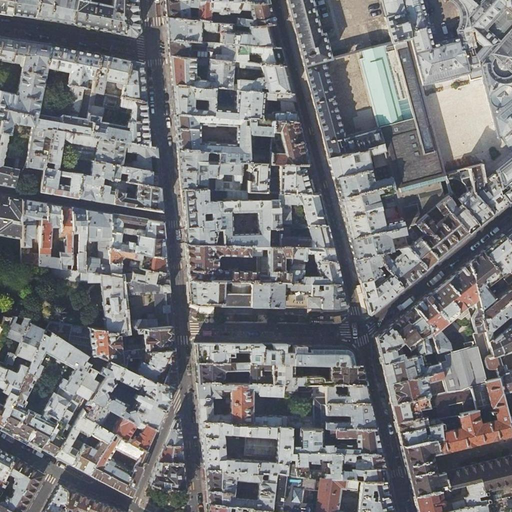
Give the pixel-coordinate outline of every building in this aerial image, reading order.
[(0,0),(0,12),(11,14),(12,0),(0,0)] [(12,0),(11,14),(18,15),(33,17),(36,0),(12,0)] [(36,0),(33,17),(54,20),(71,24),(75,0),(36,0)] [(135,0),(75,0),(71,24),(83,26),(94,28),(133,36),(139,31),(136,2),(135,0)] [(274,24),(271,12),(268,3),(212,0),(205,0),(164,0),(165,6),(166,17),(201,21),(208,21),(208,12),(210,11),(217,11),(217,13),(218,14),(227,14),(227,13),(228,12),(237,12),(237,10),(249,10),(251,18),(236,17),(236,19),(224,18),(224,23),(247,25),(267,25),(274,24)] [(285,0),(286,2),(304,69),(318,126),(320,132),(327,158),(382,143),(378,127),(344,136),(341,127),(324,61),(331,59),(330,57),(329,57),(326,44),(323,33),(320,34),(311,0),(381,0),(383,4),(382,4),(383,6),(385,16),(384,17),(384,19),(385,19),(387,28),(390,42),(408,38),(408,37),(399,0),(285,0)] [(511,0),(399,0),(408,37),(408,38),(411,50),(420,85),(422,84),(430,116),(442,157),(456,154),(455,149),(466,147),(467,150),(471,149),(471,145),(485,142),(494,176),(500,198),(505,205),(511,198),(511,0)] [(201,21),(166,17),(166,27),(167,29),(168,40),(200,42),(200,34),(203,34),(204,30),(201,30),(201,27),(201,21)] [(224,23),(208,21),(201,21),(201,27),(202,28),(203,29),(204,29),(205,30),(206,30),(207,30),(208,30),(220,32),(219,43),(235,44),(272,47),(272,46),(269,34),(267,25),(247,25),(224,23)] [(5,38),(0,37),(0,119),(0,120),(0,184),(11,187),(13,187),(17,169),(21,151),(19,150),(22,147),(17,144),(16,147),(6,145),(8,135),(9,135),(12,122),(32,126),(24,171),(42,174),(50,128),(88,135),(90,121),(85,120),(88,105),(91,92),(91,90),(66,85),(66,87),(64,98),(61,114),(57,117),(36,114),(45,68),(46,67),(50,44),(32,42),(29,42),(5,38)] [(414,183),(409,164),(433,157),(433,160),(442,157),(430,116),(422,84),(420,85),(411,50),(408,38),(390,42),(363,50),(357,52),(376,120),(378,127),(382,143),(387,164),(392,184),(393,189),(413,184),(413,183),(414,183)] [(200,42),(168,40),(168,47),(169,56),(233,61),(234,61),(235,44),(219,43),(200,42)] [(62,47),(50,44),(46,67),(54,68),(53,74),(59,75),(60,70),(69,71),(66,85),(91,90),(94,72),(95,72),(99,54),(83,51),(62,47)] [(280,48),(272,47),(235,44),(234,61),(285,66),(282,53),(280,48)] [(123,59),(99,54),(95,72),(94,72),(91,90),(91,92),(101,93),(103,80),(117,83),(117,85),(119,88),(122,89),(121,94),(118,93),(115,93),(115,92),(112,92),(111,92),(108,92),(107,95),(118,97),(120,97),(144,101),(142,81),(142,73),(141,63),(130,61),(123,59)] [(233,61),(169,56),(170,70),(171,85),(215,88),(237,90),(237,84),(232,84),(233,66),(232,66),(233,61)] [(234,61),(233,61),(232,66),(233,66),(238,67),(260,69),(262,77),(256,78),(255,78),(254,79),(254,80),(253,81),(237,79),(237,84),(237,90),(293,94),(292,92),(289,80),(285,66),(234,61)] [(174,114),(214,117),(214,112),(215,88),(171,85),(174,114)] [(215,88),(214,112),(214,117),(272,120),(297,122),(300,121),(296,105),(293,94),(237,90),(215,88)] [(107,95),(101,93),(91,92),(88,105),(103,108),(129,114),(130,108),(119,106),(120,97),(118,97),(107,95)] [(145,119),(144,101),(120,97),(119,106),(130,108),(129,114),(128,120),(127,120),(126,121),(125,121),(124,126),(101,122),(90,120),(90,121),(88,135),(124,141),(147,146),(147,145),(145,119)] [(101,122),(103,108),(88,105),(85,120),(90,121),(90,120),(101,122)] [(214,117),(174,114),(175,133),(176,135),(177,150),(218,153),(218,162),(240,163),(260,164),(263,164),(270,164),(270,153),(271,141),(272,120),(214,117)] [(297,122),(272,120),(271,141),(280,139),(284,153),(270,153),(270,164),(303,165),(308,165),(302,142),(297,122)] [(123,151),(124,141),(88,135),(50,128),(42,174),(39,192),(43,192),(47,168),(57,170),(58,155),(91,160),(112,164),(120,166),(122,157),(123,151)] [(155,147),(147,146),(124,141),(123,151),(136,153),(136,159),(122,157),(120,166),(158,173),(156,158),(155,147)] [(387,164),(382,143),(327,158),(329,167),(330,170),(333,178),(370,169),(367,155),(372,154),(374,160),(372,160),(374,168),(387,164)] [(218,153),(177,150),(178,170),(180,188),(181,188),(238,191),(239,180),(239,170),(240,163),(218,162),(218,153)] [(91,160),(89,175),(82,173),(82,174),(77,198),(106,203),(112,204),(116,180),(109,179),(112,164),(91,160)] [(259,183),(260,164),(240,163),(239,170),(243,170),(243,174),(244,174),(244,180),(239,180),(238,191),(257,191),(316,194),(316,193),(312,179),(307,180),(306,178),(305,173),(303,165),(270,164),(263,164),(263,168),(265,171),(265,172),(270,172),(270,183),(259,183)] [(158,173),(120,166),(112,164),(109,179),(116,180),(159,187),(158,180),(158,173)] [(392,184),(387,164),(374,168),(370,169),(333,178),(335,188),(338,199),(392,184)] [(476,165),(474,165),(470,166),(466,167),(472,192),(492,215),(494,213),(501,207),(505,205),(500,198),(494,176),(487,181),(480,183),(479,174),(481,173),(480,170),(478,170),(476,165)] [(445,173),(447,179),(450,179),(452,179),(457,180),(461,182),(464,185),(465,187),(466,191),(456,199),(478,226),(484,222),(492,215),(472,192),(466,167),(445,173)] [(58,170),(57,170),(47,168),(43,192),(56,194),(68,196),(77,198),(82,174),(71,172),(70,177),(68,186),(56,184),(57,175),(58,170)] [(161,212),(160,197),(159,187),(116,180),(112,204),(148,210),(150,210),(161,212)] [(393,189),(392,184),(338,199),(343,218),(349,239),(402,225),(400,216),(395,218),(395,217),(390,219),(390,218),(384,219),(385,222),(384,223),(377,196),(384,194),(387,207),(397,205),(393,189)] [(277,200),(257,200),(257,191),(238,191),(181,188),(181,189),(182,198),(183,217),(184,227),(221,230),(222,244),(231,245),(266,246),(266,229),(279,229),(279,228),(292,228),(297,228),(302,228),(308,228),(328,229),(327,225),(307,225),(279,225),(277,200)] [(316,194),(257,191),(257,200),(277,200),(279,225),(307,225),(327,225),(322,207),(319,194),(316,194)] [(456,199),(452,193),(451,193),(441,202),(468,235),(473,231),(478,226),(456,199)] [(0,234),(20,238),(21,199),(8,197),(7,204),(0,202),(0,234)] [(21,199),(20,238),(20,246),(28,246),(28,237),(33,237),(33,221),(39,221),(40,217),(44,217),(45,202),(32,200),(21,198),(21,199)] [(50,203),(45,202),(44,217),(40,217),(39,221),(39,252),(39,264),(49,266),(49,257),(50,232),(53,233),(53,230),(50,229),(50,226),(58,226),(59,226),(60,204),(50,203)] [(468,235),(441,202),(412,225),(408,226),(436,260),(452,248),(468,235)] [(63,205),(60,204),(59,226),(58,226),(58,232),(66,232),(66,239),(64,239),(64,252),(59,252),(59,257),(59,268),(71,270),(71,249),(71,206),(63,205)] [(77,207),(71,206),(71,249),(71,270),(84,272),(84,257),(84,249),(84,245),(84,239),(84,208),(77,207)] [(162,221),(143,218),(130,216),(106,212),(84,208),(84,239),(92,239),(93,237),(96,236),(98,239),(98,257),(84,257),(84,272),(99,274),(100,275),(109,276),(108,263),(109,248),(166,257),(165,249),(164,241),(163,227),(162,221)] [(404,233),(403,227),(402,225),(349,239),(351,247),(354,260),(379,253),(391,250),(388,237),(404,233)] [(436,260),(408,226),(403,227),(404,233),(405,238),(408,235),(413,241),(407,246),(408,248),(425,269),(430,265),(436,260)] [(185,237),(186,243),(205,244),(207,244),(211,244),(215,244),(217,244),(222,244),(221,230),(184,227),(185,237)] [(511,227),(508,230),(503,235),(502,235),(511,247),(511,227)] [(330,236),(328,229),(308,228),(310,240),(292,239),(292,237),(291,237),(292,228),(279,228),(279,229),(266,229),(266,246),(289,247),(332,248),(333,248),(330,236)] [(511,247),(502,235),(501,234),(490,243),(480,251),(508,286),(511,284),(511,282),(511,247)] [(188,280),(189,280),(227,281),(229,281),(288,282),(289,247),(266,246),(231,245),(222,244),(217,244),(215,244),(211,244),(207,244),(205,244),(186,243),(185,243),(186,261),(188,280)] [(28,253),(28,246),(20,246),(20,261),(39,264),(39,252),(28,253)] [(396,256),(391,250),(379,253),(382,264),(385,267),(402,288),(413,279),(425,269),(408,248),(407,246),(397,248),(400,253),(396,256)] [(335,260),(332,248),(289,247),(288,282),(320,283),(341,283),(337,264),(336,259),(335,260)] [(167,264),(166,257),(109,248),(108,263),(167,272),(167,264)] [(479,309),(508,286),(480,251),(473,257),(468,261),(479,309)] [(382,264),(379,253),(354,260),(356,268),(360,282),(370,280),(385,267),(382,264)] [(59,257),(49,257),(49,266),(59,268),(59,257)] [(479,309),(468,261),(452,274),(426,295),(412,306),(428,326),(434,350),(438,363),(441,378),(445,391),(469,384),(497,378),(495,368),(491,369),(489,369),(487,368),(486,367),(485,366),(484,364),(484,363),(484,361),(484,360),(485,358),(486,357),(487,356),(491,355),(485,331),(480,313),(479,309)] [(125,329),(141,328),(171,325),(170,315),(168,284),(169,284),(167,272),(108,263),(109,276),(100,275),(99,274),(84,272),(71,270),(59,268),(49,266),(48,277),(80,282),(80,281),(87,282),(100,282),(104,330),(105,333),(119,332),(125,332),(125,329)] [(402,288),(385,267),(370,280),(360,282),(363,293),(368,314),(369,314),(387,300),(402,288)] [(288,282),(229,281),(228,284),(231,284),(231,290),(227,290),(227,293),(222,293),(223,285),(224,285),(224,284),(227,284),(227,281),(189,280),(189,281),(189,290),(190,303),(199,306),(203,306),(214,306),(225,306),(237,306),(251,307),(268,307),(292,307),(313,308),(321,308),(335,308),(347,306),(344,295),(341,283),(320,283),(288,282)] [(511,282),(511,284),(511,285),(511,286),(511,287),(511,288),(511,289),(480,313),(485,331),(490,330),(490,331),(492,329),(494,328),(511,314),(511,313),(511,282)] [(406,311),(400,316),(419,339),(423,353),(434,350),(428,326),(412,306),(406,311)] [(0,343),(4,335),(11,316),(3,315),(0,322),(0,343)] [(17,316),(11,316),(4,335),(20,341),(23,333),(30,318),(24,318),(23,325),(16,324),(17,316)] [(394,321),(389,325),(403,343),(408,349),(410,357),(418,354),(423,353),(419,339),(400,316),(394,321)] [(43,320),(30,318),(23,333),(20,341),(15,353),(31,361),(45,329),(49,321),(43,320)] [(104,330),(49,321),(45,329),(71,346),(86,356),(91,359),(94,355),(114,363),(124,367),(127,354),(127,353),(121,354),(119,332),(105,333),(104,330)] [(511,324),(493,339),(490,331),(490,330),(485,331),(491,355),(492,356),(497,355),(511,350),(511,324)] [(172,336),(171,325),(141,328),(144,352),(173,349),(172,336)] [(403,343),(389,325),(382,331),(374,337),(377,350),(381,364),(410,357),(408,349),(401,351),(399,346),(403,343)] [(71,346),(45,329),(31,361),(29,364),(27,370),(37,374),(41,366),(37,364),(44,351),(57,358),(61,360),(62,361),(71,346)] [(194,362),(195,362),(247,363),(248,362),(271,363),(292,364),(292,345),(292,344),(267,344),(206,343),(193,343),(194,359),(194,362)] [(342,346),(292,345),(292,364),(300,364),(302,364),(329,365),(355,365),(353,359),(352,354),(342,346)] [(84,360),(86,356),(71,346),(62,361),(73,367),(66,381),(62,378),(58,386),(67,391),(63,398),(68,400),(88,366),(89,363),(84,360)] [(174,360),(173,349),(144,352),(139,353),(128,354),(127,354),(124,367),(152,383),(153,380),(167,386),(174,389),(174,388),(176,384),(175,367),(174,360)] [(5,362),(0,360),(0,387),(2,388),(5,382),(8,369),(14,354),(8,352),(5,362)] [(421,367),(418,354),(410,357),(381,364),(381,366),(382,368),(391,404),(427,395),(428,395),(425,382),(441,378),(438,363),(421,367)] [(89,398),(108,409),(113,411),(135,423),(137,420),(155,429),(159,420),(163,411),(169,400),(168,394),(167,386),(153,380),(152,383),(124,367),(114,363),(94,355),(91,359),(89,363),(88,366),(104,375),(101,380),(99,383),(89,398)] [(498,362),(497,355),(492,356),(491,355),(487,356),(486,357),(485,358),(484,360),(484,361),(484,363),(484,364),(485,366),(486,367),(487,368),(489,369),(491,369),(495,368),(497,378),(507,417),(511,416),(511,415),(511,369),(505,371),(503,365),(502,362),(498,362)] [(27,370),(29,364),(25,361),(24,365),(19,363),(16,372),(8,369),(5,382),(2,388),(1,391),(7,394),(2,404),(0,403),(0,426),(11,402),(27,370)] [(248,362),(247,363),(195,362),(196,372),(197,383),(222,383),(222,372),(225,370),(247,370),(249,372),(249,384),(270,384),(271,363),(248,362)] [(300,364),(292,364),(271,363),(270,384),(325,384),(365,384),(362,374),(360,365),(355,365),(329,365),(329,380),(323,380),(323,379),(323,378),(322,378),(322,377),(321,376),(320,376),(301,376),(302,364),(300,364)] [(94,375),(101,380),(104,375),(88,366),(68,400),(64,407),(72,412),(73,411),(76,406),(78,407),(81,401),(79,400),(82,396),(88,399),(89,398),(99,383),(92,379),(94,375)] [(37,374),(27,370),(11,402),(21,407),(37,374)] [(487,441),(511,434),(507,417),(497,378),(469,384),(475,409),(491,405),(495,419),(478,423),(475,409),(459,413),(459,415),(456,415),(459,427),(440,431),(440,438),(444,452),(450,450),(469,446),(487,441)] [(197,403),(199,421),(230,422),(230,423),(288,428),(298,428),(319,428),(319,404),(324,403),(325,384),(270,384),(249,384),(222,383),(197,383),(196,383),(197,397),(197,403)] [(365,384),(325,384),(324,403),(369,403),(367,392),(365,384)] [(469,384),(445,391),(428,395),(427,395),(429,407),(429,408),(435,406),(437,417),(437,418),(438,418),(456,415),(459,415),(459,413),(475,409),(469,384)] [(58,386),(54,393),(63,398),(67,391),(58,386)] [(68,400),(63,398),(54,393),(52,392),(47,401),(39,417),(46,421),(48,417),(49,417),(50,415),(57,419),(64,407),(68,400)] [(429,407),(427,395),(391,404),(394,416),(398,432),(426,426),(439,423),(438,418),(437,418),(437,417),(437,418),(433,419),(432,415),(429,416),(430,419),(426,420),(425,417),(426,416),(425,415),(420,416),(419,409),(429,407)] [(87,412),(82,409),(78,415),(95,424),(111,433),(145,451),(149,442),(155,429),(137,420),(135,423),(113,411),(110,416),(116,420),(113,425),(104,420),(102,424),(100,423),(108,409),(89,398),(88,399),(86,404),(90,407),(88,408),(87,410),(87,412)] [(21,407),(11,402),(0,426),(21,438),(28,441),(39,448),(53,424),(46,421),(39,417),(21,407)] [(324,403),(319,404),(319,428),(321,428),(329,428),(355,429),(375,428),(372,417),(369,403),(324,403)] [(72,412),(64,407),(57,419),(53,424),(39,448),(47,451),(53,455),(67,433),(61,430),(71,414),(73,415),(75,412),(73,411),(72,412)] [(89,434),(95,424),(78,415),(67,433),(53,455),(61,459),(70,464),(87,437),(89,434)] [(163,445),(181,445),(180,438),(179,419),(174,420),(166,439),(163,445)] [(201,446),(203,469),(204,469),(263,473),(267,473),(275,474),(294,476),(294,452),(290,452),(289,446),(288,428),(230,423),(230,422),(199,421),(201,446)] [(440,431),(439,423),(426,426),(398,432),(400,443),(401,445),(427,440),(430,439),(432,439),(440,438),(440,431)] [(105,443),(111,433),(95,424),(89,434),(99,439),(93,448),(86,444),(89,438),(87,437),(70,464),(77,468),(87,473),(105,443)] [(300,446),(289,446),(290,452),(294,452),(339,453),(339,463),(349,463),(349,466),(361,466),(361,469),(384,468),(383,465),(380,449),(377,440),(375,428),(355,429),(329,428),(329,434),(334,435),(334,438),(355,437),(355,445),(338,444),(338,445),(321,445),(321,428),(319,428),(298,428),(300,446)] [(142,469),(144,464),(149,454),(145,451),(111,433),(105,443),(87,473),(104,482),(105,483),(130,496),(132,496),(139,477),(142,469)] [(431,455),(444,452),(440,438),(432,439),(433,442),(428,443),(427,440),(401,445),(407,470),(411,485),(414,496),(439,490),(447,488),(450,487),(453,487),(449,471),(436,474),(433,464),(431,455)] [(182,453),(181,445),(163,445),(160,454),(156,461),(182,462),(182,453)] [(1,450),(0,448),(0,501),(1,501),(2,501),(3,501),(4,501),(5,496),(1,492),(7,481),(4,479),(7,472),(10,474),(15,457),(1,450)] [(339,453),(294,452),(294,476),(301,477),(319,478),(340,479),(339,470),(339,467),(339,465),(339,463),(339,453)] [(511,455),(481,463),(449,471),(453,487),(461,485),(470,483),(480,480),(484,497),(511,489),(511,455)] [(15,457),(10,474),(9,477),(13,479),(11,487),(13,488),(12,490),(10,490),(9,494),(11,496),(10,498),(5,496),(4,501),(3,501),(2,501),(1,501),(0,501),(0,504),(13,511),(21,511),(24,508),(42,475),(43,474),(27,465),(15,457)] [(184,475),(182,462),(156,461),(152,472),(147,482),(156,486),(185,491),(185,489),(184,475)] [(361,469),(349,469),(349,471),(339,470),(340,479),(358,481),(361,481),(367,481),(384,481),(387,481),(385,471),(384,468),(361,469)] [(204,469),(205,485),(207,503),(239,507),(247,508),(274,511),(275,505),(270,504),(275,474),(267,473),(266,481),(259,481),(260,477),(262,477),(263,473),(204,469)] [(301,477),(294,476),(275,474),(270,504),(275,505),(274,511),(277,511),(314,511),(315,504),(290,500),(292,487),(317,490),(319,478),(301,477)] [(358,481),(340,479),(319,478),(317,490),(292,487),(290,500),(315,504),(314,511),(351,511),(337,510),(340,487),(356,490),(358,481)] [(473,496),(464,498),(466,507),(485,502),(484,497),(480,480),(470,483),(473,496)] [(384,482),(384,481),(367,481),(361,481),(356,511),(391,511),(390,506),(389,500),(384,482)] [(47,511),(124,511),(82,494),(64,487),(58,484),(57,483),(56,485),(57,487),(52,496),(44,511),(47,511)] [(448,491),(447,488),(439,490),(442,498),(450,496),(448,491)] [(511,511),(511,489),(484,497),(485,502),(486,506),(493,505),(493,511),(511,511)] [(442,498),(439,490),(414,496),(416,507),(417,511),(444,511),(445,511),(443,503),(442,498)] [(464,498),(443,503),(445,511),(466,507),(464,498)] [(486,506),(485,502),(466,507),(445,511),(444,511),(493,511),(493,505),(486,506)] [(238,511),(239,511),(239,507),(207,503),(207,511),(277,511),(274,511),(247,508),(246,511),(244,511),(243,511),(238,511)]
